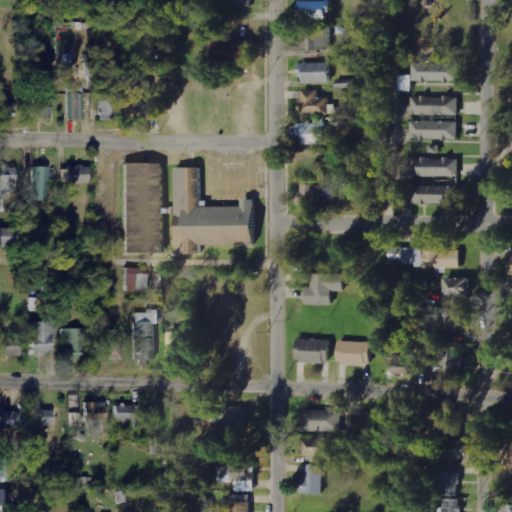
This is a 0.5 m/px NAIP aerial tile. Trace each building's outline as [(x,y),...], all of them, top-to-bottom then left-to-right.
[(301,0),(300,19),(330,20),(331,1),(301,0)] [(331,50),(331,29),(305,29),(304,50),(331,50)] [(252,61),(251,42),(222,43),(222,62),(252,61)] [(56,70),(55,52),(25,53),(25,71),(56,70)] [(331,62),(300,63),(301,83),(331,83),(331,62)] [(460,81),(461,64),(414,63),(413,81),(460,81)] [(413,75),(400,75),(400,92),(413,91),(413,75)] [(151,81),(131,81),(131,112),(155,112),(155,95),(151,95),(151,81)] [(318,91),(302,90),(301,113),(329,113),(329,98),(318,98),(318,91)] [(116,121),(117,104),(122,104),(122,95),(100,94),(100,120),(116,121)] [(460,115),(460,97),(413,96),(413,115),(460,115)] [(14,102),(0,102),(0,118),(13,119),(14,102)] [(52,107),(31,108),(32,119),(52,118),(52,107)] [(460,122),(413,121),(413,139),(460,139),(460,122)] [(304,144),(331,144),(332,124),(299,124),(299,136),(304,136),(304,144)] [(414,177),(461,176),(461,158),(413,158),(414,177)] [(125,164),(126,254),(165,253),(164,164),(125,164)] [(16,193),(15,167),(0,167),(0,211),(12,211),(12,193),(16,193)] [(48,201),(50,168),(33,167),(32,201),(48,201)] [(69,184),(89,184),(89,167),(69,167),(69,184)] [(177,254),(203,254),(203,245),(257,245),(257,199),(243,199),(243,207),(203,207),(203,168),(177,168),(177,254)] [(61,182),(68,182),(67,170),(60,171),(61,182)] [(328,203),(328,184),(301,185),(302,204),(328,203)] [(413,203),(460,204),(460,186),(414,185),(413,203)] [(0,247),(17,247),(16,228),(0,228),(0,247)] [(462,249),(392,249),(392,261),(406,261),(406,267),(462,266),(462,249)] [(148,292),(148,269),(127,268),(126,292),(148,292)] [(346,291),(346,274),(308,274),(308,283),(307,283),(307,304),(335,305),(335,291),(346,291)] [(471,277),(446,278),(447,298),(471,298),(471,277)] [(155,324),(159,324),(160,310),(146,310),(146,314),(135,314),(135,361),(154,361),(155,324)] [(465,331),(465,311),(446,311),(446,331),(465,331)] [(51,323),(31,322),(31,354),(51,355),(51,323)] [(84,329),(62,329),(62,356),(84,356),(84,329)] [(20,337),(1,338),(1,332),(0,332),(0,356),(20,356),(20,337)] [(169,332),(169,358),(189,358),(190,332),(169,332)] [(331,340),(300,339),(299,362),(330,364),(331,340)] [(101,343),(102,361),(123,360),(122,341),(101,343)] [(340,365),(373,366),(373,342),(341,341),(340,365)] [(459,378),(460,348),(438,347),(437,372),(450,372),(450,378),(459,378)] [(413,374),(413,355),(394,355),(394,374),(413,374)] [(106,422),(106,403),(87,403),(86,429),(100,429),(100,422),(106,422)] [(115,406),(115,422),(134,421),(134,425),(139,425),(139,405),(115,406)] [(0,428),(26,429),(26,412),(3,412),(3,407),(0,407),(0,428)] [(226,434),(249,433),(248,407),(225,407),(226,434)] [(34,426),(53,426),(53,409),(34,409),(34,426)] [(343,411),(305,410),(305,431),(343,432),(343,411)] [(463,411),(434,411),(434,432),(463,433),(463,411)] [(305,457),(334,457),(334,438),(305,438),(305,457)] [(441,440),(441,460),(467,459),(466,440),(441,440)] [(8,459),(0,459),(0,480),(8,481),(8,459)] [(219,465),(219,482),(236,481),(237,492),(254,492),(254,465),(219,465)] [(324,495),(325,465),(306,465),(306,494),(324,495)] [(460,495),(460,473),(443,473),(443,496),(460,495)] [(0,505),(10,506),(11,490),(0,489),(0,505)] [(231,511),(251,511),(252,496),(232,495),(231,511)]
